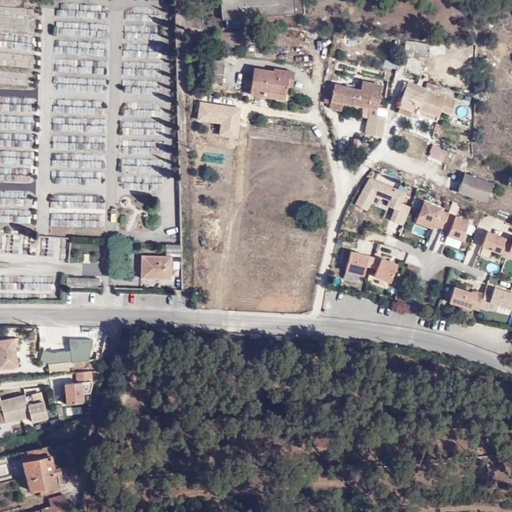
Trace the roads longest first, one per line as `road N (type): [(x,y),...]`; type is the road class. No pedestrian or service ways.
road 1 (unclassified): [(0,315),(367,324),(511,361)]
road 2 (unknown): [(112,313),(117,13),(114,4),(92,0)]
